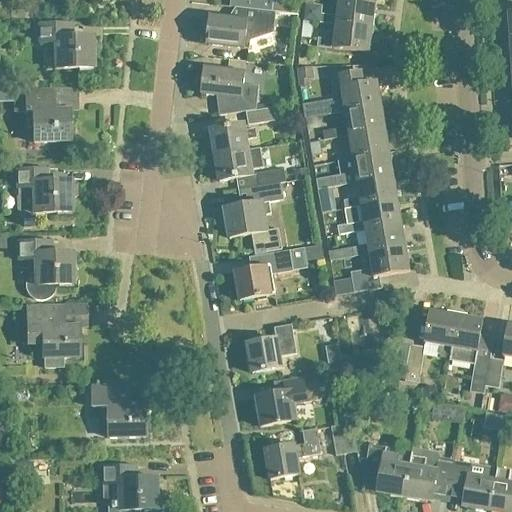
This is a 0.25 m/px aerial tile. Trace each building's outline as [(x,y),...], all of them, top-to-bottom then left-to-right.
[(244,10),(245,0),(238,0),(237,9),(244,10)] [(299,5),(273,2),(272,13),(276,14),(276,13),(298,16),(299,5)] [(375,6),(339,2),(337,16),(321,15),(320,23),(336,25),(373,30),(375,6)] [(237,9),(232,9),(230,21),(210,19),(210,23),(205,23),(204,32),(209,34),(208,47),(249,51),(250,42),(273,35),(276,14),(272,13),(244,10),(237,9)] [(44,11),(33,11),(10,12),(11,20),(33,19),(44,19),(44,11)] [(303,22),(301,38),(311,39),(313,23),(303,22)] [(55,71),(94,71),(93,38),(67,38),(67,25),(39,26),(39,45),(55,45),(55,71)] [(373,30),(336,25),(334,41),(319,39),(318,48),(370,54),(373,30)] [(256,111),(257,94),(258,88),(243,86),(245,75),(205,69),(202,97),(217,98),(219,117),(246,113),(256,111)] [(339,77),(341,89),(344,104),(328,107),(330,116),(345,113),(382,107),(377,82),(364,85),(362,73),(339,77)] [(25,90),(25,92),(14,92),(14,113),(25,113),(26,128),(33,128),(33,145),(70,144),(69,112),(54,112),(54,89),(25,90)] [(0,103),(12,103),(11,91),(0,91),(0,103)] [(348,128),(332,131),(322,133),(324,141),(333,140),(349,137),(386,131),(382,107),(345,113),(348,128)] [(256,111),(246,113),(249,127),(276,122),(274,109),(256,111)] [(255,130),(245,132),(244,127),(210,133),(215,158),(234,154),(248,152),(248,151),(247,141),(257,139),(255,130)] [(386,131),(349,137),(352,152),(336,154),(337,163),(338,163),(390,154),(386,131)] [(248,151),(248,152),(234,154),(215,158),(219,183),(253,177),(252,171),(264,169),(261,149),(248,151)] [(341,178),(331,180),(317,181),(319,191),(333,189),(357,185),(394,178),(390,154),(338,163),(341,178)] [(259,189),(282,185),(287,184),(285,170),(257,175),(259,189)] [(45,184),(45,172),(17,173),(19,218),(23,222),(36,222),(35,215),(72,214),(71,200),(75,200),(77,197),(77,187),(74,185),(71,185),(71,184),(45,184)] [(394,178),(357,185),(360,199),(344,202),(345,211),(361,208),(398,202),(394,178)] [(282,185),(259,189),(240,192),(242,208),(225,210),(230,240),(253,236),(256,256),(267,255),(267,254),(282,251),(279,230),(268,232),(266,216),(271,215),(269,204),(284,202),(282,185)] [(364,224),(348,226),(337,228),(338,236),(349,234),(360,232),(402,225),(398,202),(361,208),(364,224)] [(367,243),(368,247),(347,250),(348,259),(369,255),(406,249),(402,225),(360,232),(362,244),(367,243)] [(55,292),(56,287),(73,286),(72,255),(47,256),(47,243),(18,244),(19,262),(34,262),(34,275),(31,276),(29,278),(28,280),(26,284),(26,288),(28,294),(32,298),(35,301),(40,302),(45,301),(49,299),(53,296),(55,292)] [(273,255),(275,267),(235,273),(240,301),(275,296),(272,275),(292,272),(291,264),(307,262),(305,249),(273,255)] [(406,249),(369,255),(372,271),(351,274),(352,280),(334,283),(336,297),(382,289),(380,278),(410,273),(406,249)] [(62,369),(62,360),(78,360),(78,327),(62,328),(61,308),(26,309),(26,330),(41,330),(42,360),(43,360),(43,370),(62,369)] [(450,357),(456,317),(431,312),(426,344),(439,347),(438,355),(450,357)] [(456,317),(450,357),(449,362),(475,366),(472,386),(470,394),(484,396),(485,388),(490,360),(476,357),(477,353),(483,322),(456,317)] [(297,355),(294,339),(292,325),(274,328),(276,340),(247,345),(252,374),(281,369),(280,358),(291,357),(297,355)] [(352,351),(363,351),(362,329),(351,330),(352,351)] [(32,332),(21,332),(22,364),(34,363),(32,332)] [(339,346),(326,348),(330,373),(343,371),(339,346)] [(413,347),(410,368),(397,366),(395,379),(408,381),(407,383),(417,384),(423,348),(413,347)] [(504,362),(490,360),(485,388),(499,390),(504,362)] [(318,376),(273,383),(275,395),(257,398),(261,427),(296,422),(293,406),(322,401),(318,376)] [(427,386),(421,394),(425,402),(434,403),(439,396),(436,388),(427,386)] [(109,439),(146,438),(145,406),(129,407),(129,387),(92,388),(92,410),(108,409),(109,439)] [(435,407),(434,419),(462,423),(464,411),(435,407)] [(352,425),(331,428),(336,458),(357,454),(352,425)] [(303,433),(305,445),(294,447),(294,446),(265,451),(270,480),(299,475),(296,458),(311,456),(311,457),(321,456),(317,430),(303,433)] [(407,479),(411,455),(398,453),(398,450),(368,445),(361,485),(378,488),(377,493),(404,498),(407,479)] [(412,449),(411,455),(407,479),(404,498),(431,503),(432,497),(448,500),(454,462),(454,461),(441,459),(438,453),(412,449)] [(497,470),(454,462),(448,500),(464,503),(463,508),(484,511),(489,511),(493,491),(497,470)] [(25,463),(12,464),(13,483),(26,482),(25,463)] [(139,511),(158,511),(158,479),(131,479),(131,468),(104,468),(104,487),(119,487),(120,507),(109,507),(108,511),(139,511)] [(493,491),(489,511),(511,511),(511,485),(508,485),(510,472),(497,470),(493,491)]
